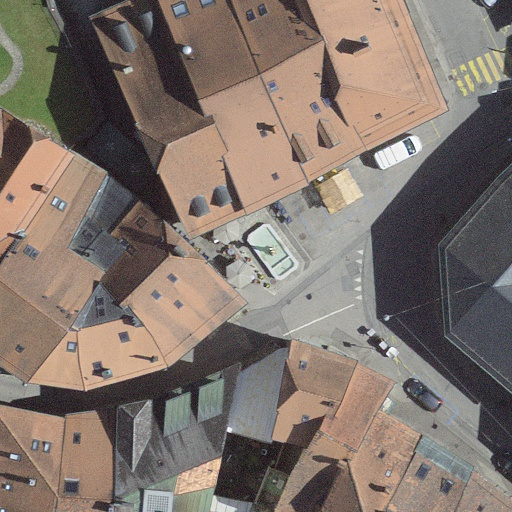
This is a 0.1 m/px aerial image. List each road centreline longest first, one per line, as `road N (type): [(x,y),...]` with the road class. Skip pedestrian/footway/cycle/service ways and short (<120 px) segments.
road 1 (residential): [(183,361),(400,262)]
road 2 (tertiary): [(511,438),(426,353),(409,325),(400,262)]
road 3 (residential): [(0,388),(35,394),(98,387),(183,361)]
road 4 (tertiary): [(400,262),(420,196),(471,143),(488,112)]
road 5 (tertiary): [(488,112),(482,73),(448,0)]
